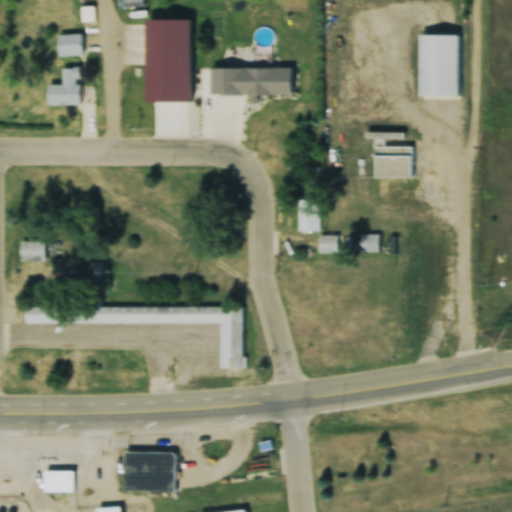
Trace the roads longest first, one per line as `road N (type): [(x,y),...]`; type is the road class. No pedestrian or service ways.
road 1 (residential): [(0,152),(222,152),(240,160),(254,176),(261,272),(288,397)]
road 2 (residential): [(464,370),(471,0)]
road 3 (primary): [(263,401),(495,366)]
road 4 (primary): [(200,409),(0,411)]
road 5 (residential): [(103,0),(112,152)]
